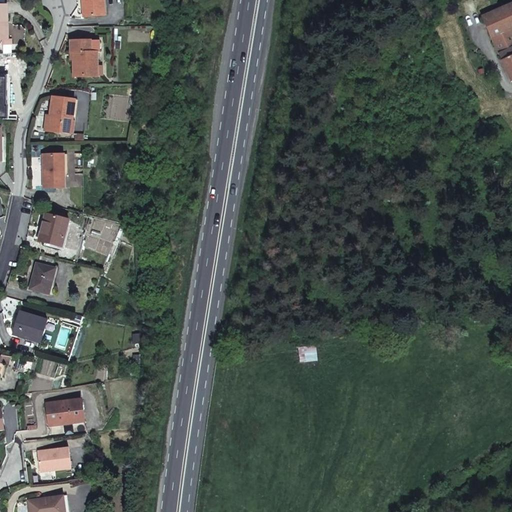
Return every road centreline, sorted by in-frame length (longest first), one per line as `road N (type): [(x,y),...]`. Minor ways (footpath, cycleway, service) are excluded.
road 1 (trunk): [(187,511),(266,0)]
road 2 (trunk): [(244,0),(169,511)]
road 3 (residential): [(0,279),(22,194),(22,126),(62,16),(59,0)]
